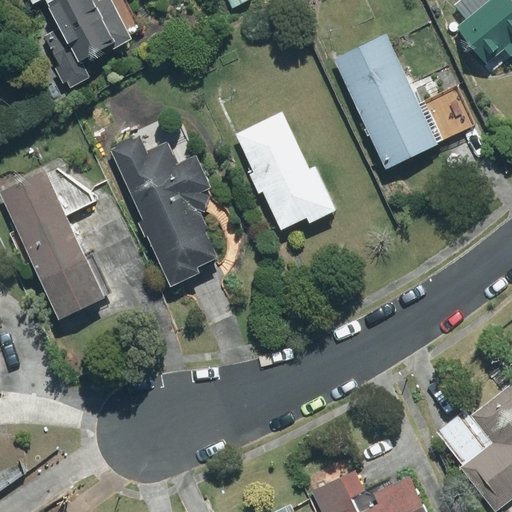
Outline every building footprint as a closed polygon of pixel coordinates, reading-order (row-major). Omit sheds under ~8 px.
[(42,8),(58,0),(28,0),(34,11),(42,8)] [(58,0),(42,8),(57,40),(36,50),(59,99),(92,84),(85,69),(131,48),(109,1),(96,7),(93,0),(58,0)] [(511,0),(466,0),(454,10),(463,22),(450,32),(487,78),(511,57),(511,0)] [(455,88),(417,105),(385,34),(330,58),(382,174),(437,150),(435,145),(473,128),(455,88)] [(234,136),(277,233),(301,223),(304,229),(333,216),(313,171),(308,173),(282,115),(234,136)] [(141,139),(107,154),(168,293),(196,281),(193,272),(213,263),(193,218),(212,210),(190,161),(174,168),(164,144),(146,152),(141,139)] [(48,173),(0,193),(0,203),(52,324),(104,302),(48,173)] [(501,511),(511,503),(511,392),(509,389),(470,420),(492,448),(461,473),(492,511),(501,511)] [(354,473),(309,493),(317,511),(424,511),(408,477),(365,497),(354,473)]
